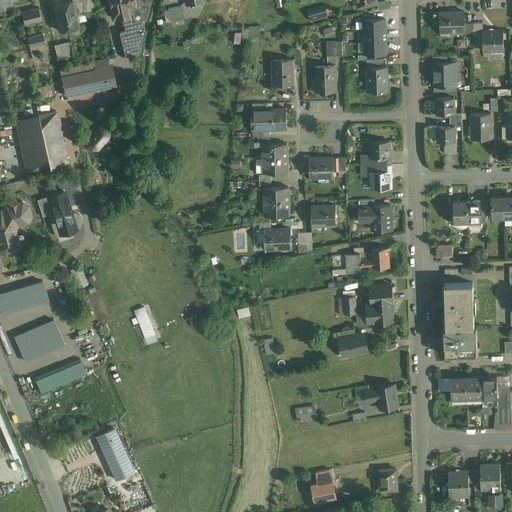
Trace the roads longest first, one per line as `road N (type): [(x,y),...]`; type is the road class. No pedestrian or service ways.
road 1 (residential): [(416,179),(420,439)]
road 2 (residential): [(61,511),(0,370)]
